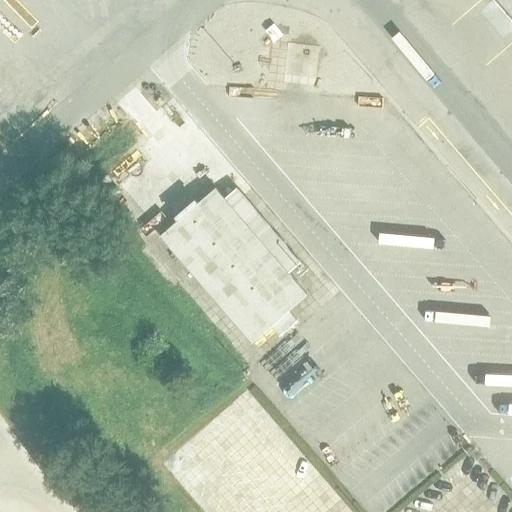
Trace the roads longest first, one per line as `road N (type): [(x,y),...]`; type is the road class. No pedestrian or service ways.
road 1 (unclassified): [(473,416),(152,40)]
road 2 (unclassified): [(0,176),(152,40)]
road 3 (unclassified): [(511,153),(380,0)]
